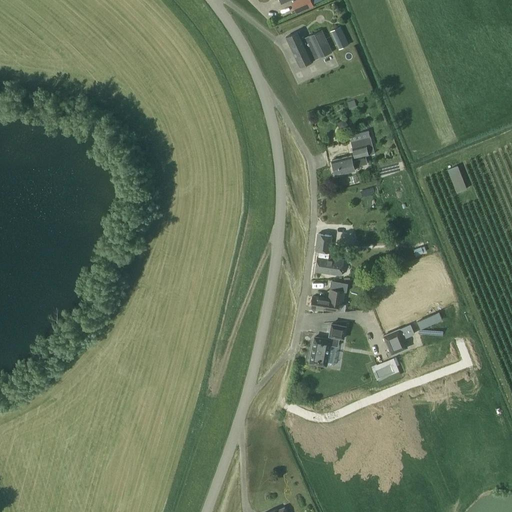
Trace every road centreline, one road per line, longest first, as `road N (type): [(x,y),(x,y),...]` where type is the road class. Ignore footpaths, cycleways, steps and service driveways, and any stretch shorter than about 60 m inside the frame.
road 1 (residential): [(247,392),(294,346),(314,202),(310,159),(263,90)]
road 2 (track): [(279,233),(212,376),(249,200)]
road 3 (unclassified): [(247,392),(281,213),(263,90)]
road 4 (unclassified): [(206,511),(247,392)]
